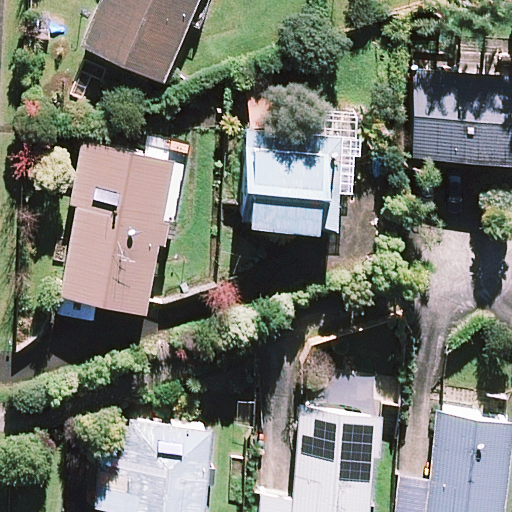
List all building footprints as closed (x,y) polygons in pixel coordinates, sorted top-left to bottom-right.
[(185,0),(94,0),(84,25),(161,57),(185,0)] [(511,104),(511,65),(418,61),(415,140),(510,144),(511,105),(511,104)] [(325,150),(326,122),(246,120),(243,197),(343,200),(345,151),(325,150)] [(167,133),(79,122),(59,274),(144,285),(153,215),(173,218),(179,175),(162,173),(167,133)] [(364,511),(373,406),(304,400),(297,491),(261,488),(259,511),(364,511)] [(511,415),(400,407),(393,511),(511,511),(511,421),(511,422),(511,415)] [(199,511),(206,412),(159,409),(157,447),(97,443),(94,498),(122,500),(121,511),(199,511)]
